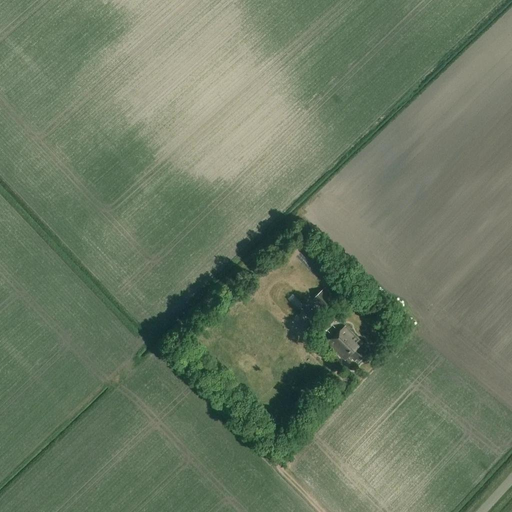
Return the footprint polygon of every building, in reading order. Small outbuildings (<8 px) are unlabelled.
[(250,289),(244,295),(247,298),(253,292),(250,289)] [(314,300),(325,311),(336,300),(325,289),(314,300)] [(322,327),(327,332),(336,322),(331,317),(322,327)] [(363,345),(345,327),(329,344),(347,361),(351,357),(356,363),(358,361),(360,363),(368,356),(365,353),(367,351),(362,346),(363,345)] [(275,419),(270,423),(274,428),(279,423),(275,419)]
